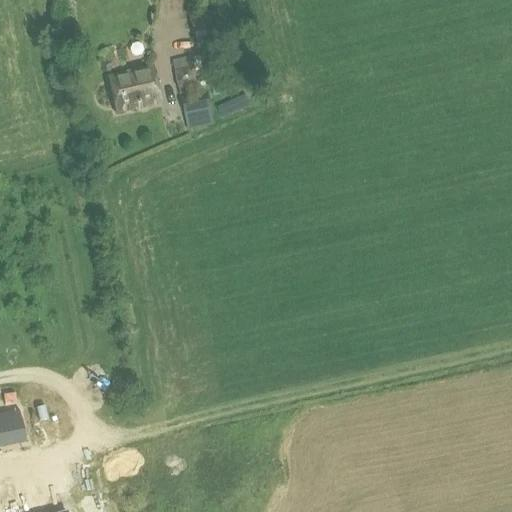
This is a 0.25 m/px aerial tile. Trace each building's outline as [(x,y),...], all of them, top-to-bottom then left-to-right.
[(198,49),(237,37),(229,8),(220,11),(189,19),(195,40),(198,49)] [(179,96),(199,91),(191,56),(172,61),(179,96)] [(161,105),(153,68),(108,77),(116,114),(161,105)] [(205,90),(199,91),(179,96),(187,130),(213,125),(205,90)] [(0,453),(27,448),(25,437),(0,442),(0,453)]
